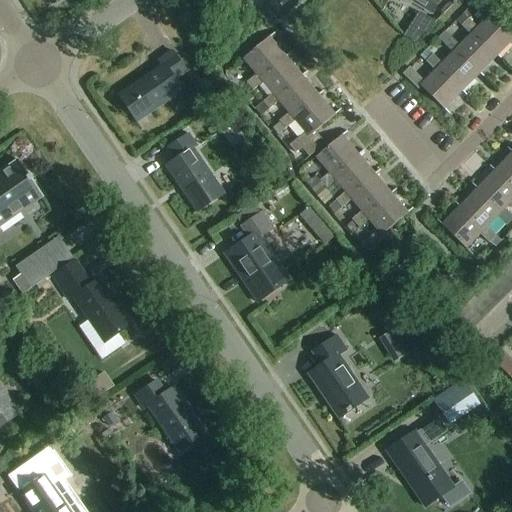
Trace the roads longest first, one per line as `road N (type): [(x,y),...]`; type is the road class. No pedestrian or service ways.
road 1 (unclassified): [(336,499),(36,64)]
road 2 (residential): [(372,104),(437,176),(511,101)]
